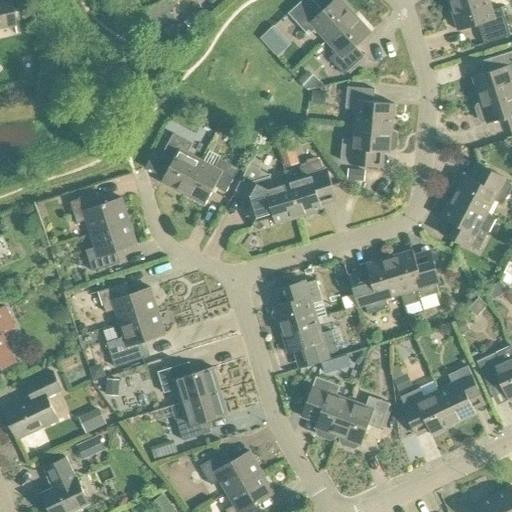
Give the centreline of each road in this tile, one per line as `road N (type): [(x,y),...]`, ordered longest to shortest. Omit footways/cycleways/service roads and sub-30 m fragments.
road 1 (residential): [(394,0),(429,96),(415,210),(394,226),(235,274)]
road 2 (residential): [(325,511),(274,410),(235,274)]
road 3 (residential): [(363,511),(511,445)]
road 4 (residential): [(235,274),(170,248),(141,181)]
